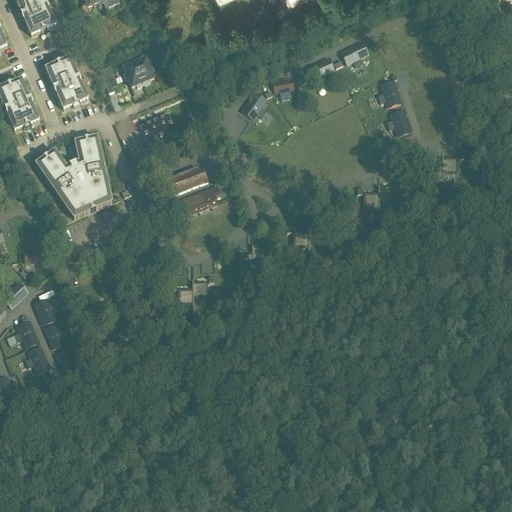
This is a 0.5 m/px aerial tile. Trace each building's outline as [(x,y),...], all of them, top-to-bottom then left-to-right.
[(13,0),(20,15),(19,15),(23,25),(24,24),(31,40),(40,36),(40,37),(47,34),(47,33),(55,30),(49,14),(45,4),(42,0),(13,0)] [(119,9),(116,2),(114,0),(82,0),(85,6),(84,6),(82,12),(84,16),(88,18),(93,16),(95,11),(94,9),(102,5),(107,14),(119,9)] [(259,14),(256,22),(261,34),(277,27),(269,10),(259,14)] [(230,35),(225,37),(229,45),(246,38),(241,28),(229,33),(230,35)] [(341,56),(347,68),(353,65),(355,70),(362,67),(360,62),(365,59),(359,47),(341,56)] [(170,57),(165,59),(171,70),(176,68),(170,57)] [(134,66),(144,88),(150,85),(149,83),(154,81),(151,74),(154,73),(151,66),(148,67),(146,61),(134,66)] [(321,80),(324,85),(331,82),(328,77),(334,74),(328,62),(310,71),(316,83),(321,80)] [(77,79),(70,63),(61,66),(54,69),(45,73),(52,89),(51,90),(55,99),(56,98),(63,114),(72,111),(79,108),(87,104),(81,88),(77,78),(77,79)] [(144,88),(134,66),(123,71),(125,76),(123,77),(126,85),(129,84),(131,91),(136,89),(137,91),(144,88)] [(114,94),(110,83),(115,81),(111,70),(100,74),(109,96),(114,94)] [(278,86),(273,87),(274,96),(280,95),(281,104),(291,102),(289,94),(292,93),(291,84),(287,85),(286,83),(277,84),(278,86)] [(28,100),(21,84),(12,88),(12,87),(5,90),(5,91),(0,92),(0,103),(3,110),(7,120),(14,136),(23,132),(30,129),(38,125),(32,109),(33,109),(29,99),(28,100)] [(378,99),(380,106),(386,104),(388,110),(401,106),(394,87),(381,91),(383,97),(378,99)] [(249,105),(237,121),(248,129),(252,124),(257,128),(261,121),(256,118),(260,113),(249,105)] [(387,126),(389,133),(395,131),(396,137),(409,133),(403,114),(390,118),(392,124),(387,126)] [(167,118),(140,130),(148,148),(153,146),(156,151),(164,148),(162,142),(175,136),(167,118)] [(41,164),(35,168),(73,224),(111,207),(97,142),(89,143),(82,145),(74,147),(78,167),(66,172),(54,155),(48,160),(47,160),(41,164)] [(148,161),(151,167),(156,165),(153,158),(148,161)] [(442,160),(442,169),(442,176),(443,176),(456,176),(456,162),(443,162),(443,160),(442,160)] [(135,174),(140,172),(137,165),(132,168),(135,174)] [(442,169),(428,169),(428,184),(442,183),(442,186),(443,186),(443,176),(442,176),(442,169)] [(201,171),(161,186),(166,200),(206,184),(201,171)] [(379,205),(393,205),(393,190),(379,190),(379,188),(378,188),(378,197),(379,197),(379,205)] [(205,196),(211,211),(217,208),(214,200),(219,198),(217,191),(205,196)] [(211,211),(205,196),(193,201),(198,216),(211,211)] [(379,197),(378,197),(365,197),(365,212),(378,212),(378,214),(379,214),(379,205),(379,197)] [(198,216),(193,201),(181,206),(186,220),(198,216)] [(186,220),(181,206),(169,210),(175,225),(186,220)] [(308,227),(308,236),(308,243),(322,243),(322,228),(308,228),(308,227)] [(308,236),(294,236),(294,250),(308,250),(308,252),(308,243),(308,236)] [(252,257),(252,264),(253,264),(266,264),(266,250),(252,250),(252,248),(252,257)] [(24,257),(25,267),(43,265),(42,256),(37,256),(37,254),(28,254),(28,257),(24,257)] [(252,264),(252,257),(238,257),(238,271),(252,271),(252,273),(253,273),(253,264),(252,264)] [(193,284),(192,284),(192,293),(193,293),(193,300),(207,300),(207,286),(193,286),(193,284)] [(12,311),(26,298),(17,288),(12,292),(9,288),(3,293),(7,297),(2,301),(12,311)] [(192,293),(179,293),(179,307),(192,307),(192,309),(193,309),(193,300),(193,293),(192,293)] [(57,313),(54,306),(49,308),(47,303),(34,308),(42,326),(54,321),(52,315),(57,313)] [(17,345),(22,343),(25,349),(37,343),(30,325),(17,330),(20,336),(14,338),(17,345)] [(65,332),(60,334),(58,328),(45,334),(53,352),(65,347),(63,341),(68,339),(65,332)] [(125,328),(112,330),(114,341),(132,338),(131,329),(125,330),(125,328)] [(28,371),(33,369),(36,374),(48,369),(41,351),(28,356),(30,362),(25,364),(28,371)] [(64,378),(76,372),(74,367),(79,365),(76,358),(71,360),(69,354),(56,359),(64,378)] [(7,381),(0,383),(0,397),(3,404),(15,399),(13,393),(18,391),(15,384),(10,386),(7,381)]
